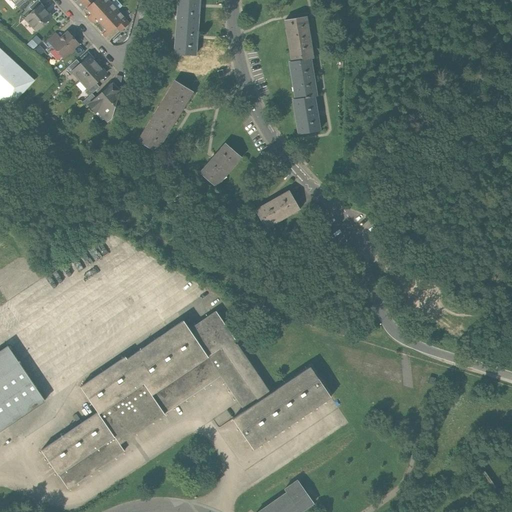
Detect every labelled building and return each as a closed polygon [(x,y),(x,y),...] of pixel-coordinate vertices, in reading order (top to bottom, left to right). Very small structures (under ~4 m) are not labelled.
[(33,12),(41,5),(42,4),(38,0),(36,0),(29,7),(33,12)] [(90,20),(110,2),(107,0),(95,0),(86,8),(91,13),(87,17),(90,20)] [(199,0),(178,0),(177,21),(198,23),(199,0)] [(102,25),(117,11),(110,2),(90,20),(93,23),(97,19),(102,25)] [(33,12),(26,19),(36,30),(51,17),(41,5),(33,12)] [(117,11),(102,25),(107,30),(102,34),(105,37),(116,27),(125,19),(117,11)] [(306,17),(285,20),(286,30),(291,62),(310,59),(313,58),(306,17)] [(129,24),(125,19),(116,27),(120,32),(129,24)] [(177,21),(174,54),(196,55),(198,23),(177,21)] [(60,39),(52,46),(63,57),(68,53),(71,53),(74,51),(74,48),(78,44),(67,32),(60,39)] [(52,46),(60,39),(56,34),(48,41),(52,46)] [(34,81),(0,49),(0,101),(8,109),(34,81)] [(98,65),(90,55),(80,64),(72,71),(72,72),(80,81),(98,65)] [(291,62),(289,62),(291,72),(290,72),(294,100),(314,97),(316,97),(310,59),(291,62)] [(71,74),(72,72),(72,71),(80,64),(76,60),(66,69),(71,74)] [(106,74),(98,65),(80,81),(87,89),(88,90),(96,83),(106,74)] [(115,94),(116,95),(116,96),(118,97),(118,98),(122,99),(125,86),(120,85),(122,76),(116,76),(114,82),(113,84),(119,90),(115,94)] [(192,92),(175,81),(170,88),(156,110),(174,121),(192,92)] [(96,83),(88,90),(87,89),(85,91),(89,96),(92,94),(100,87),(96,83)] [(115,94),(119,90),(113,84),(96,98),(89,105),(95,112),(98,110),(107,120),(109,121),(110,118),(112,119),(114,109),(112,109),(114,103),(116,104),(118,98),(118,97),(116,96),(116,95),(115,94)] [(92,94),(89,96),(82,103),(86,108),(89,105),(96,98),(92,94)] [(297,126),(298,135),(319,131),(314,97),(294,100),(293,100),(294,109),(293,109),(296,126),(297,126)] [(174,121),(156,110),(137,141),(156,152),(174,121)] [(221,180),(222,181),(242,158),(226,144),(200,173),(215,187),(221,180)] [(255,210),(266,228),(273,224),(274,225),(300,210),(289,191),(255,210)] [(235,340),(216,312),(189,330),(184,322),(128,360),(126,357),(81,387),(98,413),(42,451),(68,490),(124,451),(120,445),(221,376),(245,413),(235,420),(255,450),(333,398),(312,367),(271,395),(237,345),(236,346),(233,342),(235,340)] [(0,430),(44,401),(7,347),(0,351),(0,430)] [(307,511),(316,506),(299,482),(286,491),(288,495),(263,511),(307,511)]
